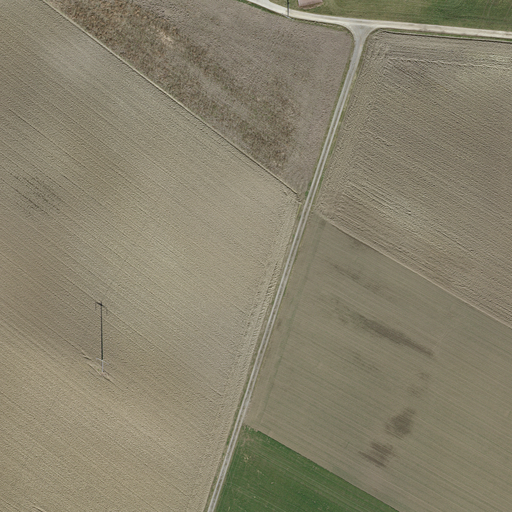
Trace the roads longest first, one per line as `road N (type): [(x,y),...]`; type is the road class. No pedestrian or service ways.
road 1 (track): [(369,27),(210,511)]
road 2 (track): [(253,0),(369,27),(511,38)]
